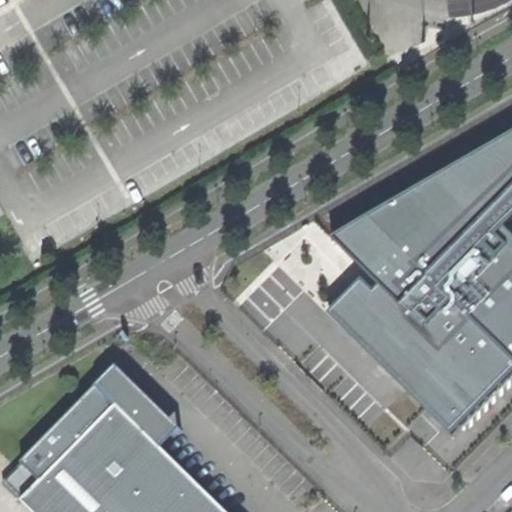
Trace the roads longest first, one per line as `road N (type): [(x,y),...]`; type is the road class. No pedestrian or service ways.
road 1 (residential): [(511,61),(178,255)]
road 2 (residential): [(123,286),(176,326),(307,453),(348,464)]
road 3 (residential): [(348,464),(333,427),(214,307),(178,255)]
road 4 (residential): [(123,286),(0,356)]
